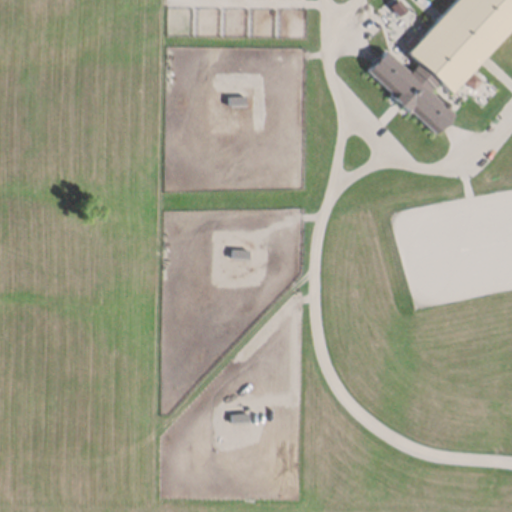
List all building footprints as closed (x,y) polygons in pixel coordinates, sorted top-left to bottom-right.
[(429,131),(405,108),(403,110),(386,95),(388,93),(361,68),(379,48),(404,71),(413,61),(401,49),(445,0),(511,0),(511,17),(445,91),(432,79),(425,88),(449,110),(429,131)] [(393,0),(387,6),(397,17),(405,9),(396,0),(393,0)] [(471,90),(479,81),(470,73),(462,81),(471,90)] [(222,94),(238,94),(238,104),(221,104),(222,94)] [(226,247),(242,249),(241,259),(225,258),(226,247)] [(225,413),(242,412),(242,422),(226,423),(225,413)]
